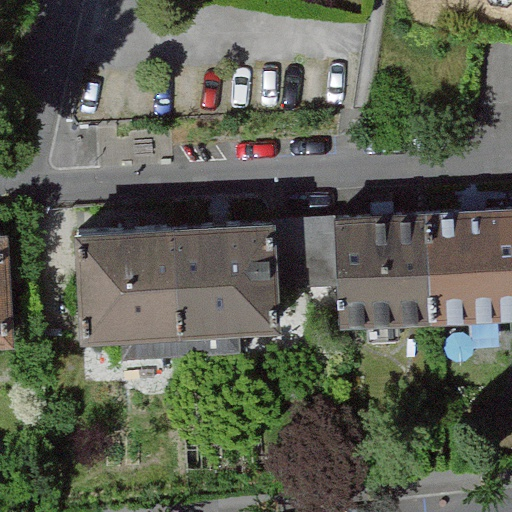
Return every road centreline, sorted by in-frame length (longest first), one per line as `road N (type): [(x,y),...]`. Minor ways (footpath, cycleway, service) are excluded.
road 1 (residential): [(511,167),(21,195)]
road 2 (residential): [(63,0),(21,195)]
